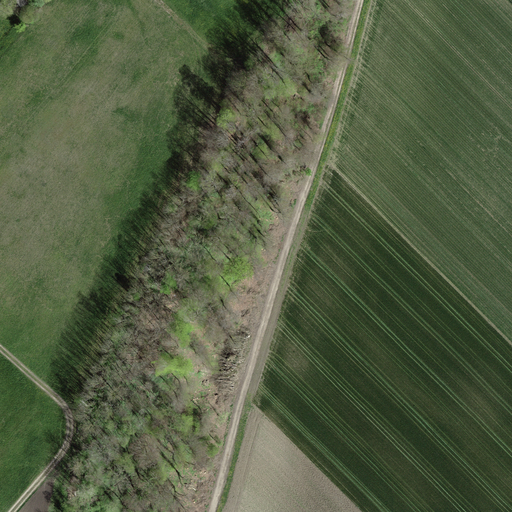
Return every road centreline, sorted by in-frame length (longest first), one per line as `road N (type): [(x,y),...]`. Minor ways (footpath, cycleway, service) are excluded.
road 1 (track): [(210,511),(360,0)]
road 2 (track): [(11,511),(64,448),(70,420),(65,406),(0,347)]
